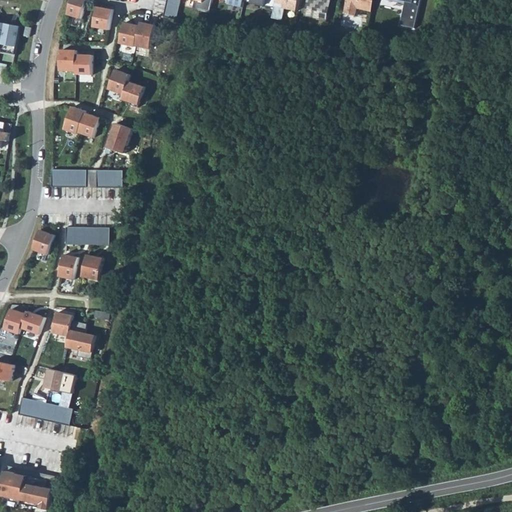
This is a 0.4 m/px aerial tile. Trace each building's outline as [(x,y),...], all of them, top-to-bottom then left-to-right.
[(88,0),(73,0),(69,14),(83,18),(88,0)] [(168,0),(166,16),(179,18),(182,0),(168,0)] [(196,0),(195,7),(212,11),(214,0),(196,0)] [(277,0),(277,4),(299,9),(301,0),(277,0)] [(333,0),(309,0),(306,15),(329,20),(333,0)] [(375,0),(348,0),(346,11),(358,14),(359,6),(374,10),(375,0)] [(407,0),(408,1),(403,23),(404,23),(410,25),(416,26),(422,0),(407,0)] [(115,9),(99,6),(96,26),(111,29),(115,9)] [(142,25),(126,21),(122,43),(138,46),(138,45),(142,25)] [(143,21),(142,25),(138,45),(153,48),(158,24),(143,21)] [(22,27),(0,22),(0,52),(17,56),(22,27)] [(78,71),(78,49),(64,49),(63,71),(78,71)] [(79,52),(79,73),(95,74),(96,53),(79,52)] [(133,75),(118,69),(111,89),(126,94),(131,81),(133,75)] [(148,87),(131,81),(126,94),(124,99),(132,102),(131,105),(141,108),(148,87)] [(88,111),(75,107),(67,130),(81,134),(81,133),(88,113),(88,111)] [(103,118),(88,113),(81,133),(96,138),(103,118)] [(0,147),(3,147),(4,140),(12,141),(13,133),(6,132),(7,122),(0,121),(0,147)] [(136,129),(118,123),(108,153),(113,154),(114,149),(128,153),(136,129)] [(89,170),(54,170),(54,188),(89,188),(89,170)] [(126,170),(99,170),(99,188),(126,188),(126,170)] [(113,229),(69,228),(69,245),(113,246),(113,229)] [(58,236),(43,230),(36,250),(51,255),(58,236)] [(82,258),(67,255),(62,278),(77,281),(82,258)] [(107,259),(90,255),(85,278),(102,281),(107,259)] [(29,316),(14,311),(7,331),(22,336),(24,330),(29,316)] [(78,316),(59,312),(54,336),(73,340),(76,322),(78,316)] [(30,313),(29,316),(24,330),(43,336),(49,320),(30,313)] [(90,325),(76,322),(73,340),(70,348),(82,351),(80,358),(94,361),(99,337),(88,335),(90,325)] [(18,367),(0,363),(0,380),(14,383),(18,367)] [(70,375),(52,371),(47,389),(66,393),(70,375)] [(77,411),(25,400),(22,417),(73,428),(77,411)] [(58,482),(9,472),(3,501),(52,511),(57,491),(29,486),(30,481),(57,487),(58,482)]
